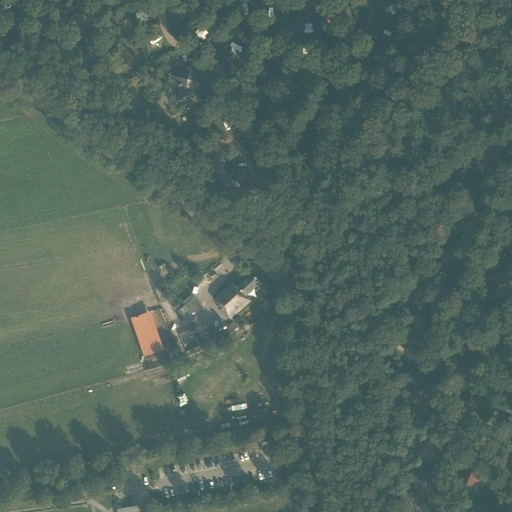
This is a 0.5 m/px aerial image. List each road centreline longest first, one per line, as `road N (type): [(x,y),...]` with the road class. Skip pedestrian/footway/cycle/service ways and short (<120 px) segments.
road 1 (track): [(446,511),(400,445),(388,316),(450,201),(472,188),(511,199)]
road 2 (unclassified): [(275,278),(0,71)]
road 3 (track): [(469,0),(441,67),(390,112),(342,192),(290,239)]
road 4 (track): [(17,0),(115,105),(142,115),(231,93)]
road 5 (unclassified): [(319,511),(291,307),(275,278)]
road 6 (track): [(231,93),(284,77),(354,39),(366,27),(365,0)]
road 7 (track): [(105,0),(131,62),(164,111)]
